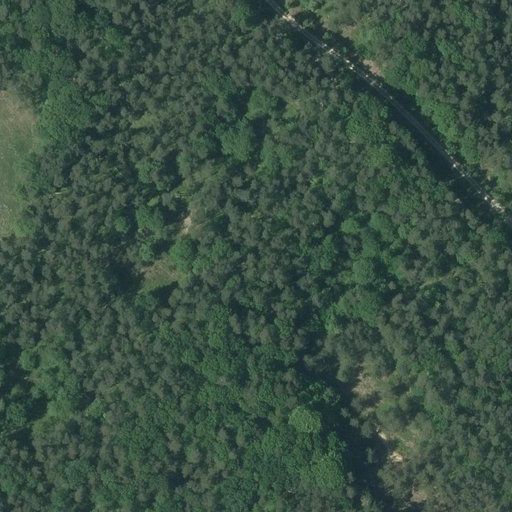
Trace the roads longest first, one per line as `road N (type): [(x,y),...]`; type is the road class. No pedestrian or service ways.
road 1 (track): [(155,511),(209,455),(234,389),(476,251),(511,213)]
road 2 (track): [(244,0),(319,62),(352,122),(444,188),(492,235)]
road 3 (track): [(268,0),(371,83),(511,225)]
